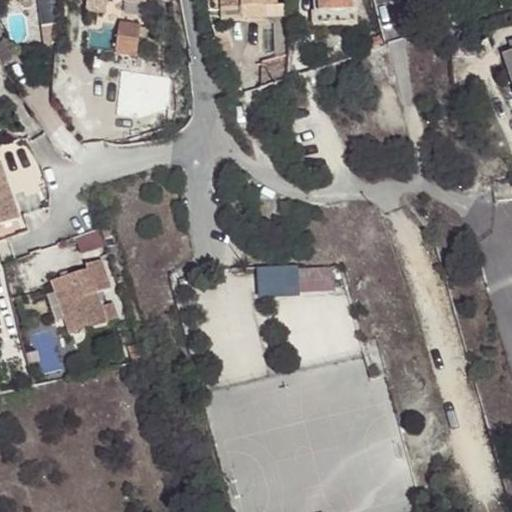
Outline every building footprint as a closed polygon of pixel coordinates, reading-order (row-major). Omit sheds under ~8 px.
[(86,0),(85,14),(105,16),(107,1),(146,6),(146,0),(86,0)] [(219,0),(219,13),(229,12),(228,0),(219,0)] [(228,0),(229,12),(276,9),(275,0),(228,0)] [(312,0),(314,24),(315,26),(354,24),(353,13),(320,16),(319,0),(312,0)] [(319,0),(320,16),(353,13),(352,0),(319,0)] [(102,25),(99,46),(119,50),(119,55),(134,57),(136,39),(141,40),(142,30),(102,25)] [(53,46),(55,26),(40,28),(43,48),(53,46)] [(372,53),(384,48),(382,37),(367,43),(372,53)] [(99,46),(98,52),(119,55),(119,50),(99,46)] [(511,48),(503,50),(511,76),(511,48)] [(147,58),(134,57),(131,82),(144,83),(147,58)] [(262,64),(261,91),(270,87),(280,84),(286,81),(286,74),(288,57),(277,60),(262,64)] [(295,71),(297,78),(305,75),(302,68),(295,71)] [(0,164),(0,225),(19,219),(0,164)] [(81,254),(103,247),(98,232),(76,239),(81,254)] [(86,269),(51,281),(69,336),(106,324),(95,293),(110,289),(100,261),(85,265),(86,269)] [(334,265),(295,268),(297,292),(335,290),(334,265)]
